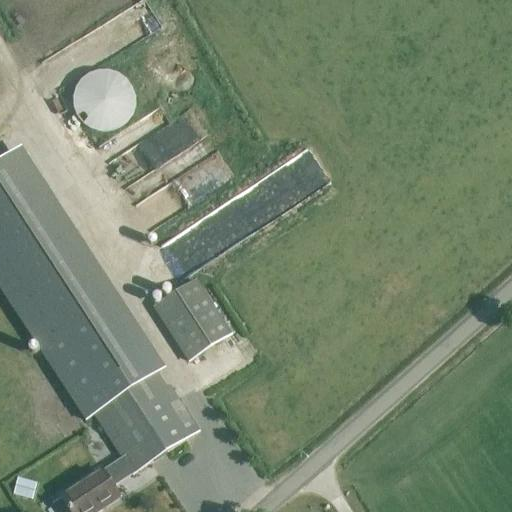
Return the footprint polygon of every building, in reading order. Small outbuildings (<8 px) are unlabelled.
[(102,71),(100,71),(97,71),(94,72),(91,73),(88,74),(86,76),(83,78),(80,80),(78,82),(76,85),(74,88),(73,91),(72,94),(71,98),(71,101),(71,104),(71,107),(72,110),(72,113),(73,115),(75,118),(76,120),(77,122),(79,124),(81,126),(84,128),(86,130),(89,132),(92,133),(96,134),(99,134),(102,134),(106,134),(109,134),(112,133),(115,131),(118,130),(121,128),(123,126),(125,124),(127,122),(129,120),(130,118),(131,115),(132,113),(133,110),(134,107),(134,104),(134,101),(134,97),(133,94),(132,91),(130,88),(128,85),(126,82),(124,80),(122,77),(119,76),(116,74),(113,73),(110,72),(108,71),(105,71),(102,71)] [(178,115),(146,134),(161,157),(192,138),(178,115)] [(23,148),(0,163),(0,294),(84,423),(94,417),(121,460),(101,473),(100,472),(60,498),(69,511),(97,511),(118,499),(112,489),(132,476),(199,433),(161,374),(165,371),(23,148)] [(204,219),(214,236),(250,214),(240,197),(204,219)] [(197,229),(186,238),(194,249),(205,240),(197,229)] [(194,282),(180,291),(154,308),(189,363),(230,337),(194,282)] [(31,501),(36,484),(17,479),(12,496),(31,501)]
